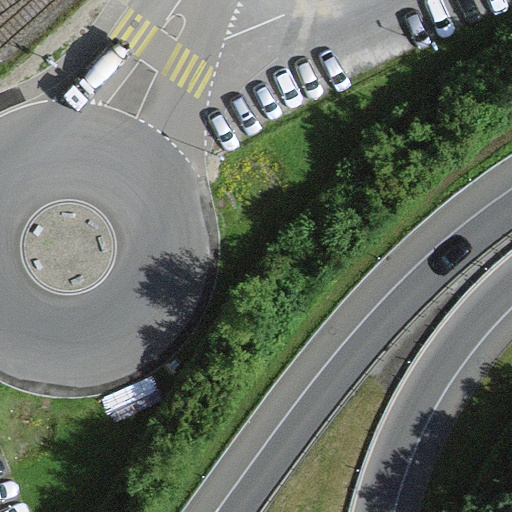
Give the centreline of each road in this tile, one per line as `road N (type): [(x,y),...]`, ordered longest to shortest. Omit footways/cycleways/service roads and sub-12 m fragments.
road 1 (motorway): [(511,204),(460,244),(347,361),(232,511)]
road 2 (motorway): [(374,511),(394,447),(436,366),(511,279)]
